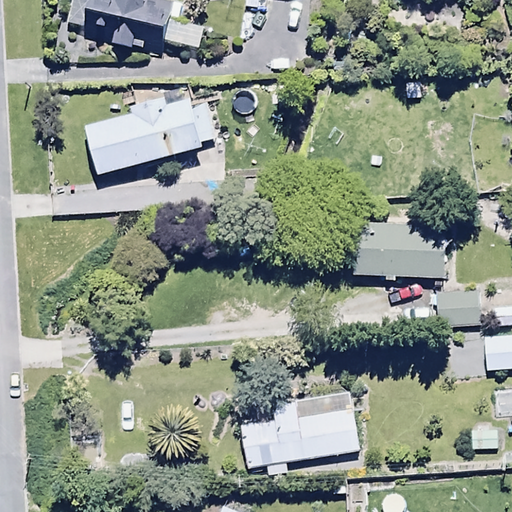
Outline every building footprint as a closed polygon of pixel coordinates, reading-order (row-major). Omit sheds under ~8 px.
[(172,5),(150,0),(91,0),(82,41),(158,58),(160,48),(196,56),(202,28),(168,20),(172,5)] [(129,115),(82,129),(97,180),(197,151),(200,165),(220,159),(205,104),(190,108),(188,101),(165,108),(163,100),(128,110),(129,115)] [(382,226),(353,225),(349,278),(384,280),(384,284),(393,285),(393,278),(442,281),(445,231),(409,229),(410,221),(383,220),(382,226)] [(478,298),(436,298),(436,330),(478,330),(478,298)] [(511,309),(491,310),(492,328),(511,327),(511,309)] [(511,338),(481,341),(484,374),(511,372),(511,338)] [(271,422),(237,429),(245,472),(263,468),(265,480),(287,476),(284,465),(357,451),(346,394),(268,408),(271,422)] [(468,433),(469,452),(496,451),(496,433),(487,433),(487,428),(475,428),(475,433),(468,433)]
